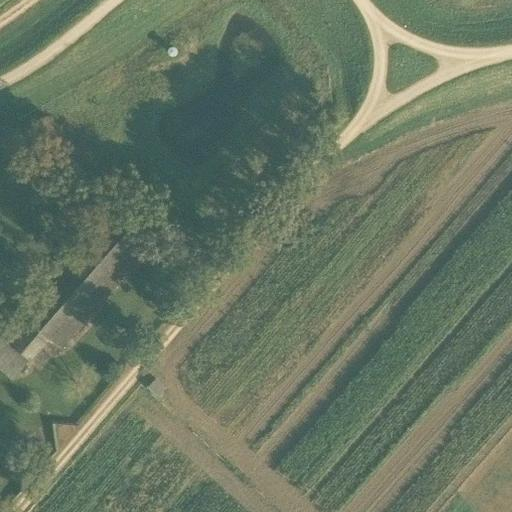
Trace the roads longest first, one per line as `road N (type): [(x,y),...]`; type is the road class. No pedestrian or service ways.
road 1 (track): [(465,58),(336,151),(16,511)]
road 2 (track): [(111,0),(0,83)]
road 3 (track): [(359,0),(381,28),(465,58)]
